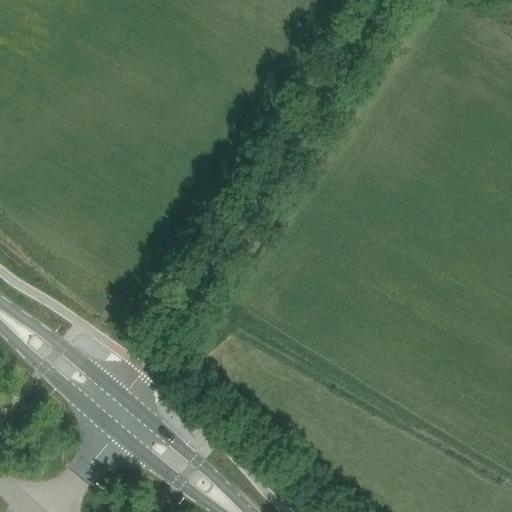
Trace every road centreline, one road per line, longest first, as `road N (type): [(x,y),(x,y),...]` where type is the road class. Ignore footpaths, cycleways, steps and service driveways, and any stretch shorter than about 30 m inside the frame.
road 1 (unclassified): [(125,398),(382,0)]
road 2 (secondary): [(245,511),(125,398)]
road 3 (secondary): [(125,398),(0,306)]
road 4 (secondary): [(0,322),(109,422)]
road 5 (secondary): [(109,422),(220,511)]
